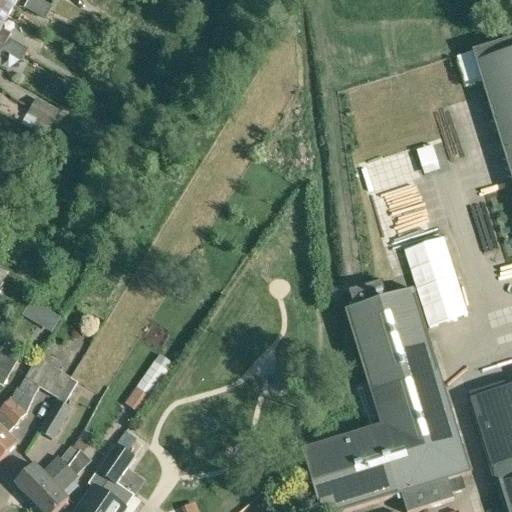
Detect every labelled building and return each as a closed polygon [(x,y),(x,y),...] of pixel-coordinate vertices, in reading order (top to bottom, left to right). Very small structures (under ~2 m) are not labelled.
[(16,0),(0,0),(0,15),(6,19),(16,0)] [(38,0),(29,0),(28,3),(49,15),(53,8),(38,0)] [(49,15),(28,3),(24,9),(46,21),(49,15)] [(0,15),(0,42),(4,44),(24,56),(27,50),(8,39),(10,35),(0,29),(6,19),(0,15)] [(511,41),(472,53),(511,181),(511,41)] [(24,56),(4,44),(1,50),(21,61),(24,56)] [(50,128),(53,123),(59,112),(37,100),(28,115),(32,118),(26,128),(43,137),(49,127),(50,128)] [(10,230),(21,213),(12,207),(0,224),(10,230)] [(381,426),(304,450),(302,451),(301,451),(301,452),(310,480),(295,484),(299,499),(315,494),(320,511),(355,511),(402,498),(406,511),(423,511),(454,503),(452,498),(467,493),(462,479),(473,476),(428,331),(417,296),(415,291),(387,300),(382,283),(349,293),(354,310),(346,312),(381,426)] [(47,312),(38,307),(34,314),(43,319),(47,312)] [(0,387),(3,389),(24,354),(6,344),(0,354),(0,387)] [(50,391),(59,397),(60,397),(71,378),(60,372),(59,374),(37,361),(19,391),(25,403),(19,408),(7,421),(15,429),(27,416),(34,399),(42,386),(50,391)] [(277,380),(278,393),(295,391),(293,366),(275,367),(276,372),(268,372),(269,381),(277,380)] [(60,397),(59,397),(57,402),(54,401),(51,407),(53,408),(39,433),(54,442),(71,410),(65,406),(78,384),(71,380),(72,379),(71,378),(60,397)] [(142,380),(125,405),(139,415),(156,390),(142,380)] [(511,511),(511,387),(469,401),(495,485),(499,498),(491,501),(494,511),(511,511)] [(0,415),(7,421),(19,408),(25,403),(19,391),(12,402),(11,401),(0,412),(0,415)] [(0,428),(0,462),(17,445),(0,428)] [(127,433),(117,446),(116,445),(111,453),(97,474),(89,485),(93,488),(76,511),(125,511),(126,511),(125,510),(134,497),(118,485),(136,459),(126,452),(135,440),(127,433)] [(58,477),(80,454),(71,448),(61,460),(59,458),(43,473),(35,465),(15,485),(32,503),(58,477)] [(58,477),(32,503),(40,511),(57,511),(69,500),(61,492),(77,477),(89,462),(80,454),(58,477)] [(187,507),(188,511),(205,511),(202,502),(187,507)]
